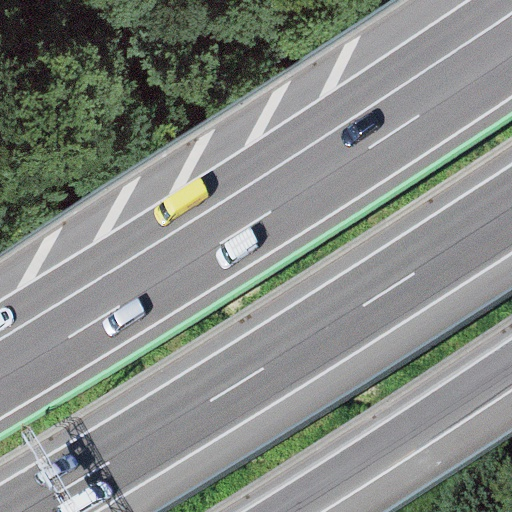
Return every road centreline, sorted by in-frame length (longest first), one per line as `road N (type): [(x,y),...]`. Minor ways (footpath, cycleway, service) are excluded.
road 1 (motorway): [(511,35),(0,364)]
road 2 (motorway): [(29,511),(511,212)]
road 3 (motorway): [(295,511),(511,373)]
